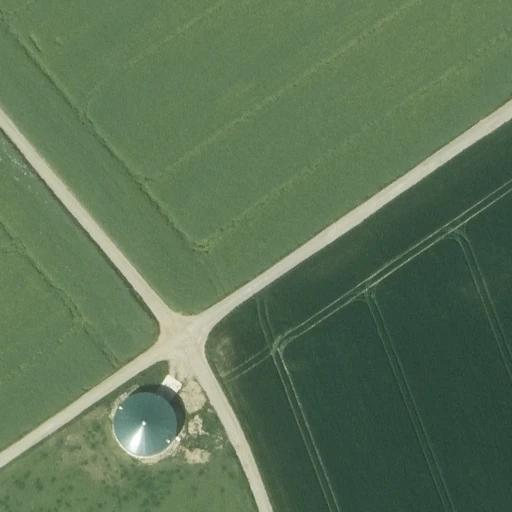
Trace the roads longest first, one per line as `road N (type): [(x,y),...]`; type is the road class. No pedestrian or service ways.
road 1 (track): [(182,339),(511,107)]
road 2 (track): [(182,339),(0,121)]
road 3 (track): [(0,462),(182,339)]
road 4 (track): [(266,511),(247,456),(182,339)]
